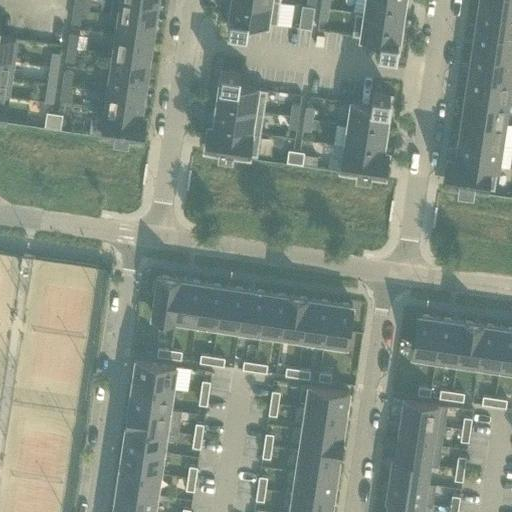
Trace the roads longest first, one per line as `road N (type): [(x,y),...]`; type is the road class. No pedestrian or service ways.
road 1 (residential): [(131,235),(92,511)]
road 2 (residential): [(442,0),(402,275)]
road 3 (residential): [(160,240),(194,0)]
road 4 (residential): [(351,511),(388,273)]
road 5 (tertiary): [(388,273),(160,240)]
road 6 (tertiary): [(131,235),(0,219)]
